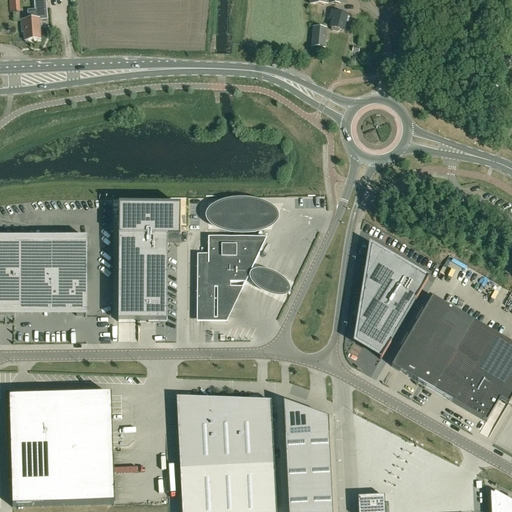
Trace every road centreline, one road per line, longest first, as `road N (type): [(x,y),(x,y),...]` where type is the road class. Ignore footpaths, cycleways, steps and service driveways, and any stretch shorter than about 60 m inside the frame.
road 1 (unclassified): [(276,352),(0,358)]
road 2 (unclassified): [(332,370),(354,210),(373,163)]
road 3 (unclassified): [(355,157),(334,227),(276,352)]
road 4 (unclassified): [(511,469),(332,370)]
road 5 (secondary): [(0,92),(170,70)]
road 6 (secondary): [(170,70),(0,72)]
road 7 (track): [(387,75),(511,47)]
road 8 (secondary): [(290,82),(244,70),(170,70)]
